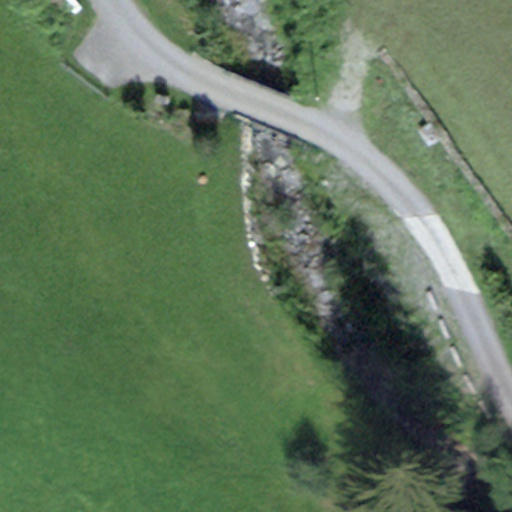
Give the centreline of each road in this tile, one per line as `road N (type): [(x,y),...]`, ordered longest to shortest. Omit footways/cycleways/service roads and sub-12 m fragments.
road 1 (unclassified): [(113,0),(162,60),(306,121),(389,178),(426,216),(511,396)]
road 2 (track): [(340,142),(362,23)]
